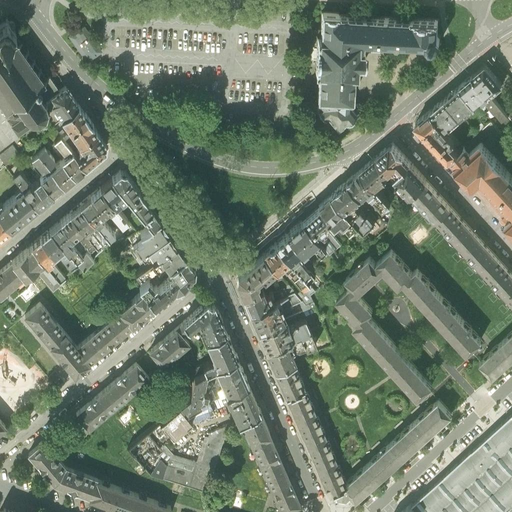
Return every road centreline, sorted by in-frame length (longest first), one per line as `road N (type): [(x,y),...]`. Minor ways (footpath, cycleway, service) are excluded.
road 1 (residential): [(219,272),(0,454)]
road 2 (primary): [(101,88),(153,126),(229,162),(289,167),(346,152)]
road 3 (residential): [(219,272),(321,511)]
road 4 (residential): [(367,511),(511,384)]
road 5 (residential): [(511,250),(392,119)]
road 6 (residential): [(219,272),(333,177),(346,152)]
road 7 (residential): [(125,148),(0,251)]
road 8 (residential): [(125,148),(219,272)]
road 9 (primary): [(392,119),(491,36)]
